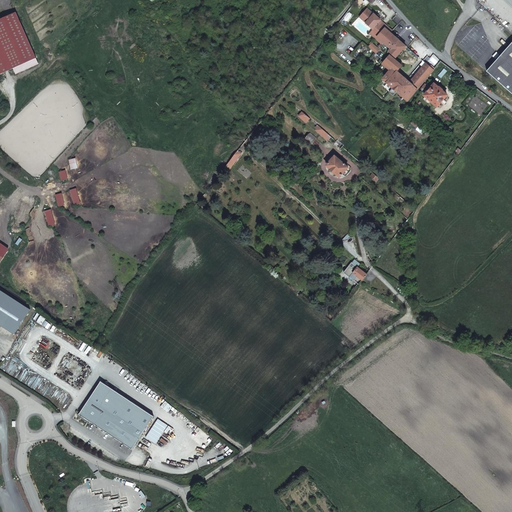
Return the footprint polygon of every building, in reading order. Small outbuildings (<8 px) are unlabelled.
[(367,8),(363,12),(366,15),(364,18),(367,21),(366,22),(373,28),(372,29),(373,30),(371,32),(376,37),(385,27),(386,25),(380,20),(381,19),(374,13),(373,14),(367,8)] [(12,12),(0,17),(0,20),(12,15),(34,64),(35,63),(12,12)] [(366,15),(363,12),(359,17),(372,29),(373,28),(366,22),(367,21),(364,18),(366,15)] [(12,15),(0,20),(0,72),(10,68),(13,74),(34,64),(12,15)] [(407,47),(390,32),(385,27),(376,37),(382,42),(390,49),(388,51),(395,58),(402,49),(404,50),(407,47)] [(369,34),(381,44),(382,42),(376,37),(371,32),(369,34)] [(511,42),(487,70),(511,92),(511,42)] [(371,43),(367,46),(375,53),(378,50),(371,43)] [(396,90),(406,99),(418,87),(419,85),(433,69),(425,63),(409,81),(397,71),(401,65),(388,55),(381,63),(389,69),(381,77),(386,82),(383,86),(392,94),(396,90)] [(427,91),(419,85),(418,87),(425,93),(424,94),(437,106),(447,94),(442,90),(442,89),(439,86),(438,87),(434,83),(427,91)] [(310,117),(303,111),(300,115),(307,121),(310,117)] [(327,138),(330,135),(320,125),(317,129),(327,138)] [(316,137),(310,132),(305,137),(312,143),(316,137)] [(230,161),(233,164),(241,153),(238,151),(230,161)] [(348,167),(335,155),(326,165),(340,177),(348,167)] [(366,274),(351,262),(343,273),(347,275),(358,284),(366,274)] [(30,308),(0,289),(0,324),(14,333),(30,308)] [(101,382),(80,415),(91,422),(133,449),(154,416),(101,382)] [(80,415),(78,417),(90,424),(91,422),(80,415)]
